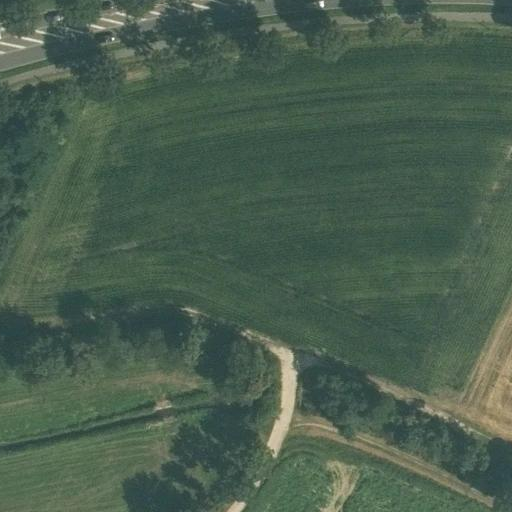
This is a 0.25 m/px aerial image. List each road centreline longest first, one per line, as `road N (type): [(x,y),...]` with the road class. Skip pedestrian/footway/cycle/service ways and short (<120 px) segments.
road 1 (secondary): [(0,62),(201,16),(346,0)]
road 2 (track): [(28,333),(181,313),(304,359)]
road 3 (track): [(511,454),(304,359)]
road 4 (track): [(304,359),(266,468),(232,511)]
road 5 (secondary): [(147,0),(0,31)]
